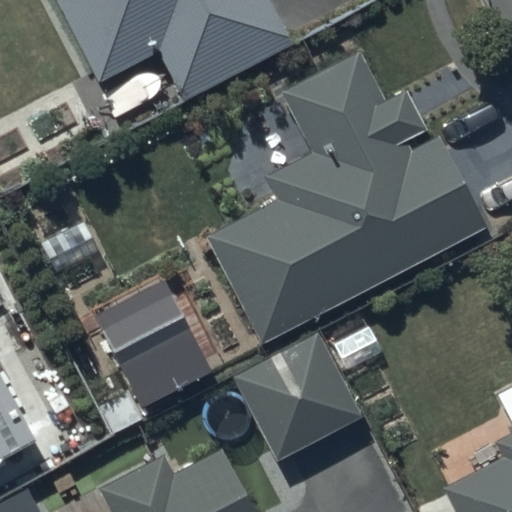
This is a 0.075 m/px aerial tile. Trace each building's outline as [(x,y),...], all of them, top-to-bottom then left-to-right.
[(51,0),(94,84),(158,53),(182,102),(290,48),(265,0),(51,0)] [(358,53),(279,92),(310,155),(263,178),(276,204),(208,238),(260,343),(483,234),(436,137),(412,149),(408,142),(426,134),(404,90),(382,101),(358,53)] [(318,335),(231,377),(274,464),(361,421),(318,335)] [(0,457),(34,439),(0,378),(0,457)] [(499,457),(439,489),(451,511),(511,511),(511,435),(493,446),(499,457)] [(161,458),(98,488),(109,511),(252,511),(222,450),(169,475),(161,458)]
